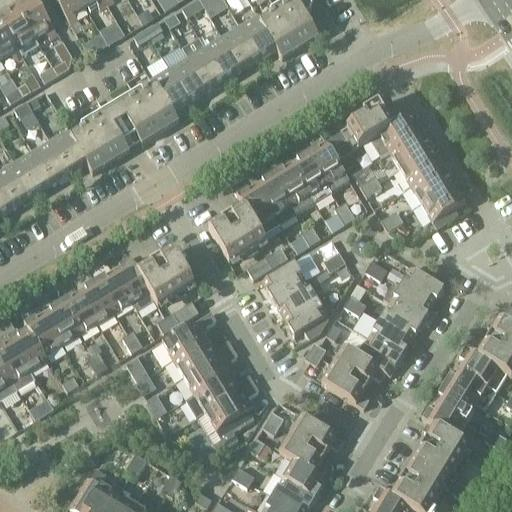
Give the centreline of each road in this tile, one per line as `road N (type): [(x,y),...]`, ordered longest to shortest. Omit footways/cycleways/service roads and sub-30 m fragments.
road 1 (residential): [(155,184),(346,70),(485,0)]
road 2 (residential): [(380,446),(283,390),(155,184)]
road 3 (residential): [(0,279),(155,184)]
road 4 (residential): [(380,446),(481,295)]
